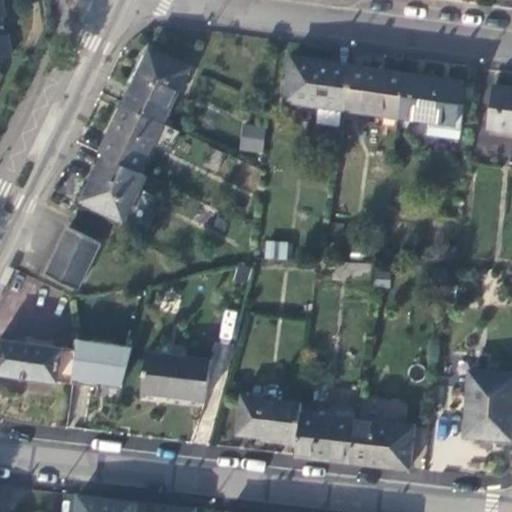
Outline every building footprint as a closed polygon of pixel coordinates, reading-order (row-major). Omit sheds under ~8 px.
[(4,0),(0,0),(0,71),(1,72),(0,66),(0,57),(14,55),(10,33),(7,34),(4,17),(7,16),(4,0)] [(149,60),(123,111),(163,131),(189,80),(149,60)] [(350,76),(291,68),(285,111),(344,119),(350,76)] [(404,83),(350,76),(344,119),(398,127),(404,83)] [(460,92),(404,83),(398,127),(430,131),(428,144),(459,149),(461,136),(464,115),(457,114),(460,92)] [(511,99),(494,97),(488,138),(511,141),(511,99)] [(123,111),(98,163),(103,166),(137,183),(163,131),(123,111)] [(241,124),(238,151),(263,153),(266,126),(241,124)] [(103,166),(81,210),(123,231),(145,187),(137,183),(103,166)] [(68,238),(45,284),(77,300),(99,254),(68,238)] [(262,258),(286,261),(288,242),(264,240),(262,258)] [(75,362),(0,351),(0,384),(71,394),(75,362)] [(96,393),(120,396),(130,358),(74,351),(75,362),(71,394),(96,398),(96,393)] [(209,372),(144,365),(139,404),(204,412),(209,372)] [(511,403),(511,386),(468,383),(464,446),(509,450),(511,403)] [(299,414),(240,407),(235,445),(294,452),(298,424),(299,414)] [(353,431),(298,424),(294,452),(292,468),(348,474),(353,431)] [(413,438),(353,431),(348,474),(408,481),(413,438)]
